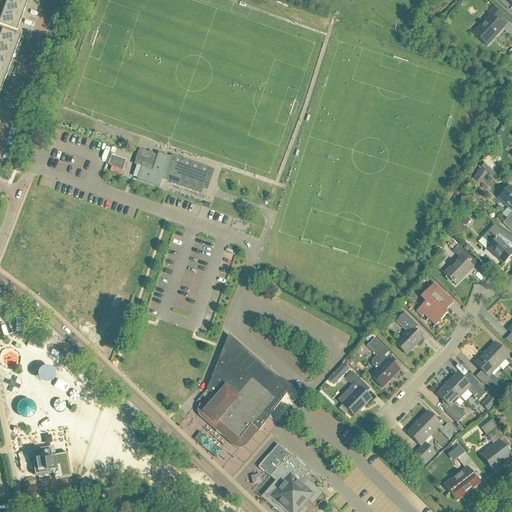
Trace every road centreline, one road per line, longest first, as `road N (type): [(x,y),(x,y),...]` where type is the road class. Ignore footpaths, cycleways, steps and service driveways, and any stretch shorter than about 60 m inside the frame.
road 1 (unclassified): [(250,511),(0,282)]
road 2 (residential): [(389,413),(454,348),(480,293),(511,288)]
road 3 (residential): [(0,138),(49,0)]
